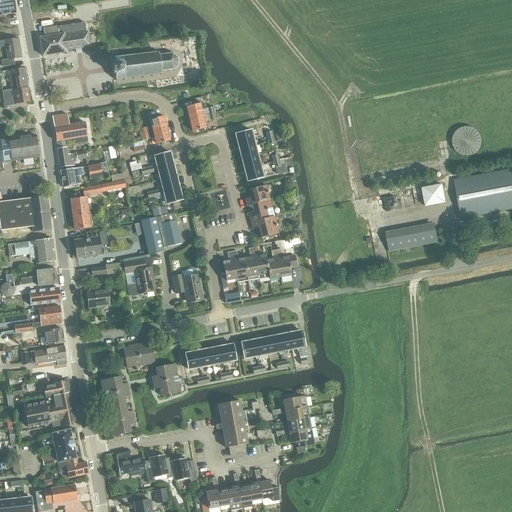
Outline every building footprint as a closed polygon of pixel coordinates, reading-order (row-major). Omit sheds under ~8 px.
[(0,0),(0,14),(16,12),(15,7),(13,0),(0,0)] [(87,32),(71,34),(70,26),(58,28),(58,26),(43,28),(44,37),(40,37),(42,55),(67,52),(67,50),(90,47),(87,32)] [(13,59),(21,58),(18,38),(0,40),(0,47),(5,47),(7,59),(1,60),(2,67),(14,65),(13,59)] [(158,52),(158,51),(157,51),(157,52),(149,53),(149,52),(148,52),(148,53),(140,54),(140,53),(139,53),(139,54),(131,55),(131,54),(129,54),(130,55),(122,56),(122,55),(120,55),(120,57),(114,57),(114,56),(113,56),(113,58),(112,58),(113,63),(111,63),(113,74),(115,74),(115,79),(116,79),(116,81),(117,81),(117,79),(123,78),(124,80),(125,80),(125,78),(133,77),(133,79),(134,79),(134,77),(142,76),(142,78),(143,77),(143,76),(151,75),(151,76),(153,76),(152,75),(160,74),(160,75),(161,75),(161,74),(162,74),(161,72),(162,72),(162,71),(168,70),(168,72),(169,72),(168,70),(173,70),(174,71),(175,71),(174,70),(178,64),(179,64),(178,63),(177,58),(179,57),(178,57),(177,57),(172,53),(172,52),(171,52),(171,53),(166,54),(166,53),(165,53),(165,54),(160,55),(160,53),(159,53),(159,52),(158,52)] [(11,89),(2,91),(4,106),(15,105),(15,104),(30,102),(28,91),(27,87),(24,68),(15,69),(8,70),(11,89)] [(186,107),(189,119),(203,115),(200,103),(186,107)] [(53,117),(52,117),(55,140),(57,149),(66,148),(65,140),(79,138),(87,136),(84,122),(69,124),(67,114),(53,117)] [(203,115),(189,119),(192,131),(206,128),(203,115)] [(140,129),(142,134),(167,128),(163,116),(149,119),(151,126),(140,129)] [(274,128),(277,141),(277,143),(283,142),(279,127),(274,128)] [(170,141),(167,128),(142,134),(143,140),(154,137),(156,144),(170,141)] [(481,145),(482,142),(481,140),(481,137),(480,135),(478,133),(476,131),(473,130),(469,129),(467,129),(464,130),(462,131),(460,132),(458,134),(457,136),(456,139),(455,142),(456,144),(456,147),(457,149),(459,151),(460,152),(463,154),(466,155),(468,155),(471,155),(473,155),(475,154),(477,152),(479,150),(480,147),(481,145)] [(236,134),(239,145),(253,142),(250,130),(236,134)] [(0,162),(38,157),(35,135),(0,140),(0,162)] [(134,152),(145,149),(143,140),(132,143),(134,152)] [(256,154),(253,142),(239,145),(242,157),(256,154)] [(117,146),(108,148),(110,159),(119,158),(119,155),(117,146)] [(66,148),(57,149),(60,167),(73,165),(74,165),(73,159),(77,158),(87,157),(86,152),(72,154),(67,155),(66,148)] [(153,169),(158,168),(172,164),(169,152),(155,156),(156,162),(152,163),(152,167),(153,169)] [(245,169),(259,165),(256,154),(242,157),(245,169)] [(279,160),(273,161),(277,174),(286,171),(283,159),(282,159),(279,160)] [(129,163),(131,171),(141,169),(140,163),(136,164),(135,161),(129,163)] [(89,179),(108,176),(106,163),(72,169),(71,168),(60,170),(63,187),(80,184),(78,176),(83,175),(88,174),(89,179)] [(158,168),(161,180),(175,176),(172,164),(158,168)] [(262,164),(259,165),(245,169),(248,181),(262,177),(260,171),(264,170),(262,164)] [(511,169),(454,181),(461,217),(511,207),(511,169)] [(178,188),(175,176),(161,180),(163,186),(158,187),(159,190),(159,193),(164,192),(178,188)] [(82,188),(84,195),(125,187),(123,178),(112,180),(112,183),(82,188)] [(422,186),(426,205),(446,200),(442,182),(422,186)] [(246,205),(252,204),(269,200),(265,185),(264,186),(264,184),(262,185),(262,186),(248,190),(250,197),(244,199),(246,205)] [(167,204),(181,200),(178,188),(164,192),(167,204)] [(29,198),(12,200),(0,201),(0,227),(0,230),(16,228),(32,227),(32,231),(51,229),(48,210),(44,210),(42,196),(29,198)] [(68,204),(70,217),(88,215),(86,197),(70,199),(70,203),(68,204)] [(254,211),(248,212),(250,222),(273,216),(271,209),(269,200),(252,204),(254,211)] [(166,205),(153,207),(155,214),(168,212),(166,205)] [(74,230),(90,227),(88,215),(70,217),(71,222),(73,221),(74,230)] [(157,217),(155,217),(162,248),(181,244),(174,215),(170,216),(169,215),(157,218),(157,217)] [(278,233),(273,216),(250,222),(252,229),(258,227),(261,238),(278,233)] [(148,255),(163,251),(162,248),(155,217),(141,221),(148,255)] [(437,242),(434,222),(385,231),(389,252),(437,242)] [(76,258),(101,255),(99,237),(73,240),(76,258)] [(299,238),(283,241),(285,249),(300,246),(299,238)] [(7,245),(9,257),(15,256),(29,253),(30,259),(35,258),(36,263),(55,261),(53,251),(52,251),(52,249),(53,249),(52,239),(33,241),(13,244),(7,245)] [(257,247),(253,248),(258,279),(269,277),(269,279),(270,279),(266,260),(265,254),(259,255),(257,247)] [(249,257),(244,258),(248,281),(256,279),(258,279),(253,248),(248,249),(249,257)] [(280,249),(275,250),(280,277),(291,275),(290,268),(296,267),(294,255),(281,258),(280,249)] [(272,259),(266,260),(270,279),(280,277),(275,250),(271,251),(272,259)] [(236,251),(231,252),(236,279),(237,286),(240,285),(239,282),(248,281),(244,258),(238,259),(236,251)] [(228,261),(222,262),(226,281),(236,279),(231,252),(227,252),(228,261)] [(143,260),(123,263),(125,273),(127,285),(126,285),(128,296),(131,296),(131,297),(136,296),(137,294),(155,291),(153,282),(152,282),(150,268),(145,269),(143,260)] [(105,265),(107,275),(121,273),(120,263),(105,265)] [(92,276),(105,274),(104,267),(91,269),(92,276)] [(18,281),(13,282),(14,287),(37,284),(37,287),(39,287),(57,284),(56,269),(35,271),(29,272),(30,278),(30,279),(20,280),(21,282),(19,282),(18,281)] [(0,287),(0,289),(0,292),(1,295),(5,297),(28,294),(30,306),(58,302),(60,302),(58,288),(40,290),(39,287),(37,287),(37,284),(14,287),(13,282),(12,275),(6,276),(7,284),(3,284),(0,287)] [(186,303),(202,300),(198,277),(182,280),(182,277),(172,279),(176,295),(177,295),(176,291),(184,290),(186,303)] [(88,309),(110,306),(107,289),(86,292),(88,309)] [(239,293),(224,295),(225,303),(240,301),(239,293)] [(40,323),(31,324),(31,328),(41,327),(41,326),(61,323),(59,306),(39,309),(40,323)] [(0,324),(1,330),(11,329),(10,321),(0,322),(0,324)] [(31,324),(14,326),(15,333),(21,332),(32,331),(31,328),(31,324)] [(47,345),(63,343),(61,329),(45,331),(43,331),(45,345),(47,345)] [(300,332),(288,334),(291,349),(298,347),(300,359),(305,358),(303,347),(300,332)] [(288,334),(277,337),(279,351),(291,349),(288,334)] [(277,337),(265,339),(268,353),(279,351),(277,337)] [(265,339),(253,341),(256,355),(262,354),(268,353),(265,339)] [(243,354),(240,354),(241,358),(256,355),(253,341),(241,343),(243,354)] [(143,343),(136,344),(141,366),(147,365),(147,363),(154,362),(154,363),(155,363),(151,343),(145,344),(145,345),(143,345),(143,343)] [(134,367),(141,366),(136,344),(130,345),(130,348),(128,348),(128,347),(122,348),(126,369),(127,369),(127,367),(134,366),(134,367)] [(232,345),(220,347),(223,362),(235,360),(232,345)] [(44,350),(45,359),(46,362),(56,360),(57,366),(66,364),(63,347),(44,350)] [(220,347),(208,350),(211,364),(223,362),(220,347)] [(46,362),(45,359),(44,350),(33,351),(33,352),(30,352),(31,363),(35,363),(35,364),(46,362)] [(208,350),(197,352),(199,366),(211,364),(208,350)] [(187,369),(199,366),(197,352),(185,354),(187,369)] [(151,377),(152,383),(178,378),(176,371),(175,371),(173,365),(175,364),(154,368),(156,373),(157,373),(157,375),(151,377)] [(101,380),(103,394),(128,390),(127,383),(122,384),(120,377),(101,380)] [(179,385),(178,378),(152,383),(153,389),(159,388),(160,390),(159,391),(160,396),(180,392),(180,391),(179,392),(177,386),(179,385)] [(45,398),(47,398),(70,393),(67,381),(54,384),(54,385),(43,387),(45,398)] [(11,388),(12,395),(22,394),(21,387),(11,388)] [(129,396),(128,390),(103,394),(106,408),(126,404),(124,397),(129,396)] [(74,413),(70,393),(47,398),(47,401),(24,406),(28,428),(49,424),(49,422),(51,422),(52,427),(62,425),(62,426),(76,424),(74,417),(75,417),(74,413)] [(298,397),(282,400),(284,409),(284,411),(307,407),(305,396),(298,397)] [(219,416),(222,415),(242,411),(240,400),(237,401),(217,404),(219,416)] [(132,411),(127,412),(126,404),(106,408),(108,422),(133,417),(132,411)] [(307,407),(284,411),(285,413),(286,421),(309,417),(307,407)] [(245,411),(242,411),(222,415),(224,426),(246,422),(245,411)] [(135,423),(133,417),(108,422),(111,436),(131,433),(129,424),(135,423)] [(309,417),(286,421),(288,430),(288,432),(311,428),(309,417)] [(248,433),(246,422),(224,426),(226,436),(246,432),(246,433),(248,433)] [(311,428),(288,432),(288,434),(290,443),(295,442),(296,448),(297,453),(304,452),(304,447),(314,445),(311,428)] [(70,430),(51,434),(56,457),(57,462),(57,463),(76,459),(75,453),(74,447),(72,441),(70,430)] [(245,444),(248,444),(246,433),(246,432),(226,436),(223,436),(225,448),(230,447),(232,447),(236,446),(240,445),(242,445),(245,444)] [(150,460),(143,462),(143,458),(131,460),(130,454),(116,456),(117,462),(117,463),(119,475),(130,473),(130,476),(139,474),(139,471),(145,470),(147,482),(154,480),(154,477),(153,478),(150,460)] [(168,478),(174,477),(175,477),(171,461),(171,457),(164,459),(163,455),(161,455),(161,454),(156,455),(156,456),(149,457),(150,460),(153,478),(154,477),(167,475),(168,478)] [(174,477),(175,481),(189,478),(189,480),(191,481),(196,480),(192,461),(186,462),(185,458),(183,458),(183,457),(178,458),(178,459),(171,461),(175,477),(174,477)] [(76,459),(57,463),(59,472),(66,471),(68,478),(86,474),(88,473),(85,462),(82,462),(77,463),(76,459)] [(260,482),(258,483),(261,499),(272,497),(273,502),(279,500),(278,487),(271,489),(269,481),(260,482)] [(256,483),(248,485),(251,501),(261,499),(258,483),(256,483)] [(50,489),(34,491),(37,511),(47,510),(46,507),(51,506),(50,503),(52,502),(52,503),(53,503),(53,502),(58,501),(58,502),(59,502),(59,501),(64,500),(64,501),(65,501),(65,500),(70,500),(70,501),(71,500),(71,499),(76,499),(76,500),(77,499),(74,484),(50,488),(50,489)] [(239,486),(237,487),(241,509),(241,508),(241,511),(243,511),(243,508),(252,507),(251,501),(248,485),(239,486)] [(235,487),(226,488),(229,505),(230,510),(241,509),(237,487),(235,487)] [(156,503),(168,501),(165,488),(154,491),(156,503)] [(218,490),(216,490),(219,507),(229,505),(226,488),(218,490)] [(214,491),(205,492),(206,500),(208,509),(208,511),(219,511),(219,507),(216,490),(214,491)] [(32,511),(31,498),(18,499),(19,511),(32,511)] [(19,511),(18,499),(6,501),(7,511),(19,511)] [(134,511),(151,511),(149,499),(133,503),(134,511)]
